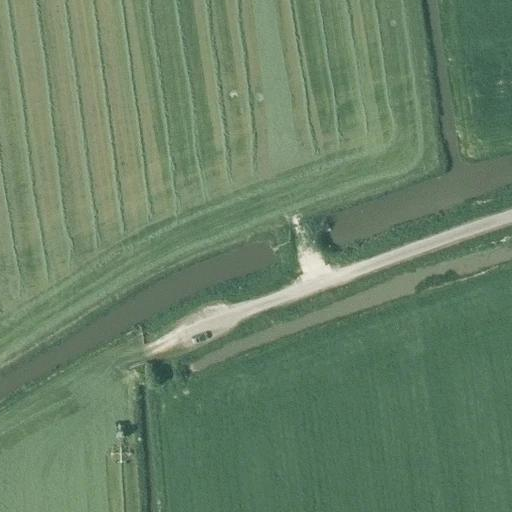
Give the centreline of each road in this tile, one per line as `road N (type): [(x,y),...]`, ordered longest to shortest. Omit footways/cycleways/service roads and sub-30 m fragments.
road 1 (unclassified): [(185,334),(511,217)]
road 2 (track): [(0,438),(185,334)]
